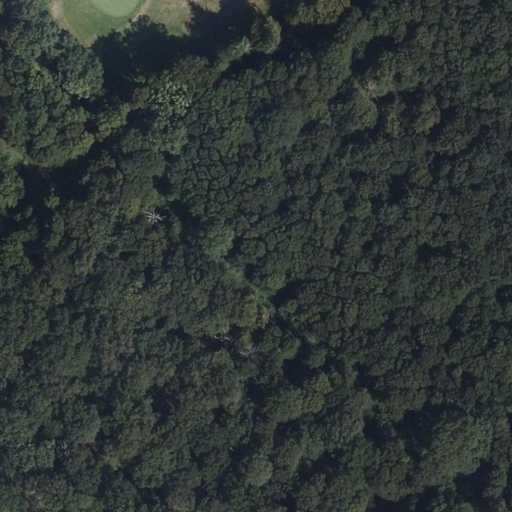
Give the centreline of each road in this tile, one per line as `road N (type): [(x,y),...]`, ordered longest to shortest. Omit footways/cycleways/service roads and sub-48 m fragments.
road 1 (track): [(118,147),(472,511)]
road 2 (unknown): [(346,0),(118,147)]
road 3 (unknown): [(0,28),(118,147)]
road 4 (track): [(118,147),(0,221)]
